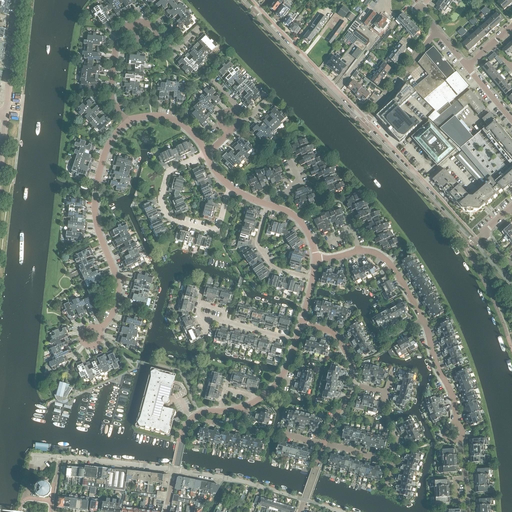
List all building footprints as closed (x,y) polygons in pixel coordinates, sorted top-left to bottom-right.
[(0,0),(0,7),(9,10),(10,0),(0,0)] [(121,15),(110,0),(108,1),(108,2),(105,4),(110,11),(113,9),(115,13),(117,16),(118,17),(121,16),(121,15)] [(119,6),(121,5),(118,0),(110,0),(121,15),(123,13),(123,12),(122,10),(119,6)] [(129,6),(125,0),(118,0),(121,5),(123,3),(127,10),(128,10),(131,9),(129,6)] [(160,0),(162,1),(154,7),(156,10),(159,7),(167,0),(160,0)] [(171,7),(177,2),(175,0),(167,0),(159,7),(163,11),(167,8),(167,7),(167,5),(168,4),(171,7)] [(270,8),(275,12),(283,0),(280,0),(278,3),(275,1),(270,8)] [(511,1),(511,0),(499,0),(497,2),(504,10),(511,1)] [(177,2),(171,7),(174,9),(171,12),(169,10),(164,14),(168,18),(170,17),(183,6),(181,4),(180,4),(178,1),(177,2)] [(448,7),(439,1),(436,5),(437,6),(436,9),(441,13),(443,10),(445,11),(448,7)] [(276,14),(281,18),(283,16),(285,17),(290,10),(291,8),(284,3),(276,14)] [(107,13),(110,11),(105,4),(102,6),(101,5),(99,7),(107,22),(108,23),(111,21),(109,17),(107,13)] [(185,5),(183,6),(170,17),(172,20),(178,15),(180,17),(188,10),(186,8),(187,7),(185,5)] [(107,22),(99,7),(98,6),(91,11),(92,12),(91,12),(92,14),(93,14),(94,15),(93,16),(94,18),(97,16),(99,20),(101,22),(102,25),(107,22)] [(338,14),(344,18),(349,11),(343,6),(338,14)] [(0,13),(3,14),(7,15),(9,10),(0,7),(0,13)] [(188,10),(180,17),(181,19),(175,24),(177,26),(190,16),(192,14),(190,12),(189,13),(188,10)] [(355,21),(348,31),(352,35),(357,30),(360,25),(362,23),(367,26),(376,15),(371,10),(367,15),(364,12),(359,19),(358,18),(355,21)] [(346,18),(351,22),(356,16),(351,12),(346,18)] [(497,12),(485,23),(492,30),(503,20),(497,12)] [(397,19),(401,24),(407,18),(403,13),(401,15),(396,19),(397,19)] [(283,23),(283,24),(285,25),(286,25),(288,27),(293,20),(293,21),(297,16),(295,14),(292,17),(289,15),(283,23)] [(304,39),(303,41),(308,44),(309,43),(309,44),(317,33),(318,33),(328,19),(320,14),(310,28),(311,28),(304,38),(304,39)] [(190,16),(177,26),(176,27),(179,32),(182,29),(183,31),(185,30),(183,27),(183,25),(185,24),(187,27),(191,24),(192,24),(193,23),(192,23),(193,22),(191,19),(192,18),(190,16)] [(374,29),(380,34),(383,30),(381,28),(386,20),(381,16),(374,25),(376,26),(374,29)] [(401,24),(405,28),(411,22),(407,18),(401,24)] [(327,41),(331,45),(346,24),(342,20),(327,41)] [(298,31),(300,28),(298,27),(300,25),(300,24),(300,23),(299,23),(299,22),(298,22),(297,22),(296,22),(296,23),(295,24),(293,23),(289,28),(291,30),(291,31),(293,32),(294,32),(294,33),(296,30),(298,31)] [(405,28),(409,32),(415,27),(411,22),(405,28)] [(485,23),(473,33),(480,41),(492,30),(485,23)] [(417,34),(420,31),(415,27),(409,32),(408,34),(404,39),(406,40),(411,34),(414,37),(416,39),(419,36),(417,34)] [(357,30),(352,35),(357,39),(358,40),(366,46),(369,43),(369,40),(357,30)] [(344,37),(353,44),(357,39),(352,35),(348,31),(344,37)] [(383,39),(386,41),(392,34),(389,31),(383,39)] [(106,37),(98,36),(96,36),(96,33),(94,33),(93,34),(92,33),(89,33),(88,33),(87,41),(103,43),(105,43),(106,37)] [(480,41),(473,33),(462,44),(468,51),(480,41)] [(200,37),(213,50),(218,45),(217,45),(217,44),(216,42),(215,43),(214,42),(214,41),(212,39),(210,41),(204,34),(200,37)] [(213,50),(200,37),(197,41),(204,48),(201,50),(207,56),(209,54),(210,54),(213,52),(212,51),(213,50)] [(357,39),(353,44),(358,48),(352,56),(356,59),(362,52),(362,51),(366,46),(358,40),(357,39)] [(103,46),(103,43),(87,41),(84,41),(84,44),(85,44),(85,48),(93,49),(93,45),(98,46),(101,46),(103,46)] [(399,44),(395,49),(402,54),(406,49),(404,48),(399,44)] [(207,56),(201,50),(198,53),(195,50),(191,46),(189,48),(190,50),(202,62),(205,60),(204,59),(207,56)] [(511,52),(507,46),(502,50),(507,56),(511,52)] [(413,88),(424,99),(455,73),(454,73),(453,72),(454,72),(445,61),(444,61),(443,61),(441,59),(442,58),(441,58),(442,57),(433,47),(425,53),(418,63),(419,63),(430,75),(414,89),(413,88)] [(92,53),(93,49),(85,48),(84,52),(83,52),(83,55),(85,56),(85,55),(102,57),(102,54),(92,53)] [(395,49),(391,54),(398,59),(402,54),(395,49)] [(202,62),(190,50),(188,52),(189,53),(190,54),(193,58),(192,60),(198,67),(201,65),(201,66),(204,63),(202,62)] [(127,55),(127,56),(126,61),(144,62),(145,54),(144,54),(144,53),(142,53),(142,54),(140,54),(140,53),(137,53),(137,56),(127,55)] [(488,58),(490,62),(497,56),(494,53),(488,58)] [(398,59),(391,54),(388,59),(387,58),(386,61),(391,64),(393,62),(395,64),(398,59)] [(103,63),(103,58),(104,57),(102,57),(85,55),(85,56),(84,59),(85,59),(85,63),(93,64),(94,60),(96,60),(97,62),(97,63),(103,63)] [(326,65),(333,70),(340,61),(342,58),(337,55),(335,58),(333,56),(326,65)] [(198,67),(192,60),(190,62),(186,58),(185,56),(184,56),(182,58),(194,71),(195,72),(197,70),(196,69),(198,67)] [(194,71),(182,58),(180,57),(176,61),(179,64),(177,65),(179,67),(181,64),(183,64),(185,66),(182,69),(186,73),(185,73),(186,74),(187,74),(188,75),(190,72),(191,73),(194,71)] [(228,72),(234,66),(228,60),(227,61),(227,60),(225,62),(225,63),(224,64),(224,63),(222,65),(224,67),(217,74),(221,78),(223,77),(224,75),(225,75),(228,72)] [(378,66),(387,73),(391,68),(384,63),(385,62),(382,60),(378,65),(378,66)] [(146,63),(144,62),(126,61),(126,64),(136,65),(135,69),(143,70),(144,66),(145,67),(146,63)] [(340,61),(333,70),(339,75),(346,66),(340,61)] [(482,67),(486,72),(492,67),(488,62),(482,67)] [(93,67),(93,64),(85,63),(85,66),(83,66),(83,69),(100,72),(102,72),(103,66),(96,65),(96,67),(95,68),(93,67)] [(226,83),(239,71),(240,70),(237,68),(236,69),(234,66),(228,72),(230,74),(227,78),(225,80),(224,81),(226,83)] [(378,66),(375,70),(384,77),(387,73),(378,66)] [(486,72),(490,76),(496,71),(492,67),(486,72)] [(143,73),(143,70),(135,69),(135,73),(130,72),(127,72),(125,72),(125,75),(143,77),(144,77),(144,73),(143,73)] [(372,74),(371,74),(381,82),(384,77),(375,70),(372,74)] [(237,83),(243,77),(240,75),(241,74),(239,71),(226,83),(225,84),(229,89),(234,84),(233,83),(233,82),(235,80),(237,83)] [(490,76),(494,81),(500,75),(496,71),(490,76)] [(428,117),(432,121),(451,106),(448,103),(467,87),(455,73),(424,99),(435,110),(428,117)] [(381,82),(371,74),(368,78),(377,86),(381,82)] [(494,81),(497,85),(504,80),(500,75),(494,81)] [(236,94),(249,81),(247,79),(246,80),(243,77),(237,83),(240,86),(238,87),(236,87),(236,86),(231,91),(235,95),(236,94)] [(246,93),(253,85),(252,83),(250,80),(249,81),(236,94),(238,97),(239,96),(241,94),(244,91),(246,93)] [(350,89),(352,91),(357,84),(353,80),(348,87),(348,88),(350,90),(350,89)] [(497,85),(501,90),(507,84),(504,80),(497,85)] [(101,84),(99,83),(83,82),(82,82),(81,85),(82,85),(82,89),(83,89),(83,90),(85,90),(85,89),(90,90),(91,86),(93,86),(94,88),(94,91),(96,92),(96,89),(100,90),(101,84)] [(166,90),(167,84),(159,83),(158,84),(158,86),(158,88),(157,88),(157,91),(160,91),(159,101),(165,102),(165,100),(166,90)] [(419,125),(420,126),(423,122),(404,103),(415,93),(416,92),(412,89),(409,85),(407,83),(394,100),(393,101),(381,112),(376,116),(388,129),(387,129),(391,134),(397,140),(399,142),(399,143),(400,142),(401,141),(419,125)] [(185,94),(186,89),(186,88),(186,87),(186,86),(182,86),(182,84),(179,84),(177,101),(176,103),(177,103),(182,104),(183,100),(185,100),(186,98),(182,97),(181,96),(181,94),(185,94)] [(355,95),(356,95),(362,87),(357,84),(352,91),(354,92),(353,93),(355,94),(356,94),(355,95)] [(507,84),(501,90),(505,94),(511,89),(507,84)] [(253,86),(246,93),(248,95),(242,100),(244,103),(257,90),(258,90),(256,87),(255,88),(253,86)] [(142,89),(140,89),(123,87),(123,93),(127,93),(127,96),(129,96),(129,92),(130,91),(133,91),(132,95),(137,96),(139,97),(139,96),(140,96),(141,92),(142,92),(142,89)] [(212,99),(215,103),(217,105),(221,100),(218,98),(220,96),(219,94),(216,97),(214,97),(213,95),(215,93),(212,89),(212,88),(211,87),(211,88),(210,87),(207,89),(206,89),(204,91),(206,93),(212,99)] [(357,99),(359,100),(367,89),(365,88),(364,89),(362,87),(356,95),(355,96),(357,98),(357,99)] [(367,89),(359,100),(360,101),(361,100),(363,102),(364,102),(370,94),(367,89)] [(260,93),(257,90),(244,103),(243,103),(247,108),(250,105),(252,107),(254,105),(251,102),(251,101),(253,99),(255,102),(259,98),(260,99),(261,98),(260,97),(261,96),(259,94),(260,93)] [(451,106),(432,121),(440,129),(460,148),(460,149),(464,146),(473,138),(456,117),(468,106),(467,104),(468,103),(478,114),(477,114),(480,112),(485,108),(481,103),(480,104),(475,98),(473,96),(474,95),(470,90),(451,106)] [(212,105),(209,102),(212,99),(206,93),(203,96),(202,95),(200,98),(201,99),(213,111),(216,109),(214,107),(212,105)] [(93,105),(95,103),(91,99),(88,101),(86,100),(85,101),(87,104),(87,105),(86,107),(83,104),(79,108),(79,107),(78,108),(78,109),(77,110),(80,113),(79,114),(81,116),(83,114),(90,108),(93,106),(93,105)] [(213,111),(201,99),(199,101),(200,102),(198,104),(205,111),(206,109),(209,112),(211,114),(212,115),(215,112),(213,111)] [(203,113),(205,111),(198,104),(196,106),(195,105),(192,107),(196,111),(206,121),(208,118),(206,116),(203,113)] [(90,108),(83,114),(85,116),(85,117),(87,119),(100,109),(101,107),(99,105),(92,111),(90,108)] [(270,111),(281,122),(287,117),(286,116),(287,116),(285,114),(284,114),(283,113),(284,113),(282,111),(280,113),(273,106),(269,110),(270,111)] [(100,109),(87,119),(85,121),(88,124),(89,123),(91,125),(98,118),(96,116),(102,111),(100,109)] [(206,121),(196,111),(190,116),(191,117),(192,119),(193,119),(194,120),(195,122),(197,121),(204,128),(209,123),(206,121)] [(281,122),(270,111),(268,114),(273,120),(271,121),(278,128),(280,126),(281,127),(284,125),(281,122)] [(482,119),(487,125),(494,119),(493,120),(492,118),(493,118),(489,113),(484,117),(485,118),(482,120),(482,119)] [(98,118),(91,125),(92,127),(91,127),(94,130),(96,128),(108,117),(106,115),(100,120),(98,118)] [(109,116),(108,117),(96,128),(102,134),(103,133),(103,134),(105,132),(104,132),(106,131),(108,129),(106,127),(113,120),(109,116)] [(278,128),(271,121),(269,123),(264,117),(261,120),(275,133),(277,131),(276,130),(278,128)] [(500,177),(495,182),(501,190),(502,191),(502,190),(508,186),(510,188),(511,186),(511,139),(509,136),(508,137),(509,136),(505,131),(504,132),(503,131),(504,130),(500,126),(499,126),(494,120),(495,120),(494,119),(487,125),(482,130),(487,136),(489,135),(511,162),(511,166),(500,177)] [(421,149),(437,167),(455,150),(429,121),(411,138),(421,149)] [(268,137),(258,126),(255,123),(254,123),(251,127),(250,127),(253,130),(251,132),(253,133),(256,131),(257,131),(259,133),(256,135),(260,139),(260,140),(261,141),(261,140),(262,141),(265,139),(266,139),(268,137)] [(275,133),(269,128),(267,131),(261,125),(260,124),(258,126),(268,137),(271,140),(273,138),(273,137),(275,134),(275,133)] [(246,144),(239,137),(235,141),(236,143),(249,155),(254,150),(253,149),(253,148),(252,147),(253,147),(251,145),(251,146),(250,144),(248,142),(246,144)] [(297,143),(295,144),(295,145),(292,146),(293,149),(291,150),(293,153),(295,152),(306,148),(304,145),(308,144),(306,139),(302,140),(302,138),(298,140),(298,141),(296,142),(297,143)] [(78,147),(90,151),(93,152),(95,147),(91,145),(92,143),(90,142),(89,146),(87,147),(85,146),(86,142),(81,140),(80,139),(80,140),(78,139),(77,143),(76,143),(75,146),(78,147)] [(187,143),(182,145),(186,154),(191,152),(192,154),(195,152),(195,153),(195,152),(193,148),(190,142),(188,144),(187,143)] [(250,156),(247,154),(236,143),(232,147),(236,151),(237,150),(239,150),(240,152),(238,154),(243,160),(246,158),(247,159),(250,156)] [(186,154),(182,145),(177,147),(177,148),(174,150),(179,160),(182,158),(181,157),(186,154)] [(313,152),(312,150),(314,149),(312,145),(306,148),(295,152),(296,154),(294,154),(296,158),(298,157),(297,156),(300,154),(302,157),(313,152)] [(464,146),(460,149),(462,151),(487,180),(490,177),(464,146)] [(89,155),(89,154),(90,151),(78,147),(77,151),(75,150),(74,154),(76,154),(93,159),(94,156),(92,156),(89,155)] [(230,148),(226,152),(237,164),(239,166),(242,164),(241,163),(243,160),(238,154),(235,157),(233,155),(233,154),(234,153),(230,148)] [(179,160),(174,150),(172,151),(171,150),(166,152),(170,162),(175,159),(176,161),(179,160)] [(237,164),(226,152),(225,151),(220,155),(227,162),(225,164),(227,166),(228,167),(230,169),(231,170),(237,164)] [(462,151),(456,157),(481,185),(487,180),(462,151)] [(170,162),(166,152),(161,155),(161,156),(158,157),(160,161),(158,163),(163,167),(166,166),(165,164),(170,162)] [(307,163),(318,158),(316,154),(314,155),(313,152),(302,157),(303,160),(300,162),(299,160),(298,161),(297,161),(299,165),(300,164),(301,165),(307,163)] [(93,159),(76,154),(75,157),(76,158),(75,160),(85,163),(86,161),(90,163),(92,163),(93,164),(94,160),(93,159)] [(125,159),(115,157),(114,162),(131,167),(133,159),(132,159),(132,158),(130,157),(130,158),(128,157),(125,156),(125,159)] [(324,163),(323,161),(325,160),(323,156),(320,157),(318,158),(307,163),(307,165),(306,165),(307,169),(309,168),(309,166),(312,165),(313,168),(324,163)] [(84,166),(85,163),(75,160),(74,163),(73,163),(72,166),(73,166),(90,172),(91,171),(92,168),(91,168),(88,167),(84,166)] [(132,167),(131,167),(114,162),(113,166),(114,166),(116,166),(121,168),(120,170),(129,173),(130,170),(131,170),(132,167)] [(318,174),(329,169),(327,165),(325,166),(324,163),(313,168),(314,171),(311,172),(311,171),(308,172),(310,175),(312,175),(312,176),(318,174)] [(196,178),(205,174),(203,169),(205,168),(204,165),(193,169),(195,172),(194,173),(196,178)] [(280,175),(282,175),(281,172),(282,172),(281,168),(279,169),(277,165),(272,167),(274,171),(271,172),(275,183),(276,185),(280,183),(280,182),(282,181),(280,175)] [(88,177),(90,172),(73,166),(71,174),(72,174),(72,175),(74,175),(76,175),(75,176),(78,177),(79,174),(88,177)] [(275,183),(271,172),(269,166),(265,167),(265,169),(263,170),(265,176),(266,176),(268,181),(270,180),(272,183),(270,184),(271,186),(275,185),(274,183),(275,183)] [(335,174),(334,172),(336,171),(334,167),(329,169),(318,174),(318,176),(317,176),(318,180),(320,179),(320,177),(323,176),(324,179),(335,174)] [(501,190),(495,182),(494,181),(490,183),(473,198),(468,198),(458,187),(458,186),(457,186),(445,173),(447,172),(444,169),(432,179),(435,181),(438,184),(437,185),(440,187),(440,186),(443,189),(442,190),(444,192),(445,191),(448,194),(446,195),(449,197),(450,197),(453,200),(451,201),(454,203),(455,202),(457,205),(456,206),(459,208),(460,207),(461,209),(466,209),(466,211),(466,212),(468,212),(469,212),(470,212),(472,212),(473,212),(473,210),(478,210),(483,206),(482,206),(485,204),(486,205),(488,203),(487,202),(490,199),(491,201),(493,198),(493,197),(496,195),(497,196),(499,193),(498,192),(501,190)] [(129,175),(129,173),(120,170),(119,173),(114,171),(113,171),(112,171),(111,174),(113,175),(129,179),(130,176),(129,175)] [(264,177),(265,176),(263,170),(260,171),(259,170),(255,171),(258,178),(262,188),(264,187),(264,189),(268,187),(267,185),(266,186),(264,183),(266,182),(264,177)] [(211,181),(209,178),(208,179),(205,174),(196,178),(194,179),(198,187),(201,185),(211,181)] [(325,186),(338,181),(340,180),(338,176),(337,177),(335,174),(324,179),(325,182),(322,183),(321,182),(319,183),(321,186),(322,186),(323,187),(325,186)] [(131,179),(129,179),(113,175),(112,178),(114,178),(116,179),(121,180),(120,184),(127,186),(128,186),(129,182),(130,183),(131,179)] [(173,184),(183,186),(184,181),(183,180),(184,178),(173,175),(173,178),(175,178),(173,184)] [(262,188),(258,178),(255,179),(254,175),(249,177),(251,181),(249,182),(250,185),(251,185),(252,187),(254,186),(256,191),(259,190),(260,192),(263,190),(262,188)] [(120,184),(115,182),(113,182),(109,181),(107,186),(111,188),(110,190),(112,190),(113,187),(115,186),(117,187),(116,190),(121,192),(122,193),(123,192),(124,192),(125,189),(126,189),(127,186),(120,184)] [(212,184),(211,181),(201,185),(202,188),(201,188),(203,194),(213,190),(210,185),(212,184)] [(339,184),(338,181),(325,186),(327,190),(328,189),(330,192),(335,190),(335,191),(336,192),(338,191),(338,192),(342,190),(341,188),(345,187),(343,182),(339,184)] [(181,192),(183,186),(173,184),(172,189),(170,188),(169,191),(169,192),(175,193),(174,195),(181,195),(180,195),(180,194),(180,192),(181,192)] [(312,192),(311,192),(310,193),(307,188),(305,189),(304,187),(300,189),(306,201),(308,200),(310,204),(315,202),(313,198),(315,197),(314,194),(313,194),(312,192)] [(306,201),(300,189),(297,190),(297,192),(295,193),(297,197),(297,198),(295,199),(296,201),(295,202),(296,205),(298,204),(300,208),(305,206),(303,202),(306,201)] [(215,195),(213,190),(203,194),(206,199),(207,199),(208,201),(207,202),(213,201),(213,199),(218,197),(218,196),(217,194),(215,195)] [(351,197),(352,198),(350,199),(347,200),(347,201),(348,204),(347,204),(348,208),(351,207),(361,203),(360,200),(363,199),(361,194),(358,195),(357,193),(353,195),(354,196),(351,197)] [(180,195),(181,195),(174,195),(175,197),(169,200),(170,200),(171,203),(173,202),(175,207),(184,203),(182,197),(181,198),(180,195)] [(85,207),(86,201),(82,201),(82,198),(80,198),(80,202),(78,203),(76,203),(76,199),(71,198),(70,198),(68,198),(68,202),(67,202),(66,205),(68,206),(85,207)] [(147,213),(156,209),(154,204),(155,203),(154,200),(148,201),(148,203),(144,205),(145,208),(144,208),(147,213)] [(368,207),(367,205),(369,204),(367,200),(361,203),(351,207),(351,208),(350,209),(351,213),(353,212),(353,210),(356,209),(357,212),(368,207)] [(213,203),(213,201),(207,202),(208,202),(207,205),(206,204),(205,210),(214,213),(216,207),(218,208),(219,205),(213,203)] [(184,203),(175,207),(177,212),(175,213),(177,215),(176,216),(177,216),(187,211),(186,208),(187,208),(184,203)] [(362,218),(373,213),(371,209),(369,210),(368,207),(357,212),(358,215),(355,217),(355,215),(353,216),(352,216),(354,220),(356,219),(356,220),(362,218)] [(248,211),(246,217),(256,219),(257,214),(259,215),(260,212),(260,211),(249,208),(248,211)] [(340,225),(334,210),(333,208),(329,210),(329,212),(327,213),(329,219),(332,218),(333,220),(331,220),(333,223),(335,222),(336,226),(334,226),(335,229),(339,227),(338,225),(340,225)] [(345,221),(343,216),(342,215),(343,214),(341,209),(338,210),(338,208),(334,210),(340,225),(340,227),(342,226),(343,228),(346,226),(346,224),(344,225),(343,221),(345,221)] [(158,214),(156,209),(147,213),(149,219),(150,218),(151,221),(161,216),(160,213),(158,214)] [(214,213),(205,210),(203,216),(204,216),(203,219),(214,222),(214,221),(215,218),(213,218),(214,213)] [(379,218),(378,216),(380,215),(378,211),(375,212),(373,213),(362,218),(362,219),(361,220),(362,224),(364,223),(364,221),(367,220),(368,223),(379,218)] [(329,219),(327,213),(324,214),(324,212),(319,214),(320,216),(327,230),(328,230),(329,231),(332,230),(332,228),(330,228),(328,225),(330,224),(329,221),(328,222),(327,220),(329,219)] [(163,219),(161,216),(151,221),(152,224),(154,229),(163,225),(161,220),(163,219)] [(327,230),(320,216),(316,217),(317,219),(314,220),(317,226),(318,225),(320,231),(322,230),(324,233),(322,234),(323,236),(327,234),(326,233),(327,232),(327,230)] [(254,225),(256,219),(246,217),(244,222),(245,223),(245,225),(255,228),(256,225),(254,225)] [(86,223),(86,219),(70,218),(70,221),(69,221),(68,225),(87,227),(87,226),(88,224),(88,223),(86,223)] [(371,230),(384,224),(382,220),(380,221),(379,218),(368,223),(370,226),(366,227),(366,226),(363,227),(365,230),(367,230),(367,231),(371,230)] [(275,234),(278,224),(273,223),(273,221),(270,220),(268,228),(267,230),(266,234),(271,235),(271,233),(275,234)] [(119,234),(127,231),(129,230),(125,223),(122,224),(121,225),(120,225),(118,226),(119,229),(110,233),(112,238),(119,234)] [(389,230),(388,228),(389,227),(388,223),(384,224),(371,230),(372,231),(370,232),(372,236),(374,235),(373,233),(376,232),(377,235),(389,230)] [(283,226),(278,224),(275,234),(281,235),(281,234),(284,235),(284,236),(287,231),(286,230),(287,224),(284,224),(283,226)] [(502,232),(505,236),(511,229),(511,225),(510,224),(503,231),(502,232)] [(87,230),(87,229),(87,227),(68,225),(68,228),(69,228),(69,232),(77,233),(77,229),(82,229),(85,230),(87,230)] [(163,225),(154,229),(156,235),(157,234),(159,237),(169,232),(168,232),(167,229),(165,230),(163,225)] [(254,231),(255,228),(245,225),(244,228),(243,228),(241,233),(251,236),(253,231),(254,231)] [(184,242),(186,232),(181,231),(181,229),(178,228),(179,228),(178,228),(175,239),(178,239),(178,240),(184,242)] [(288,232),(287,231),(284,236),(285,236),(286,238),(285,238),(289,243),(297,238),(294,233),(295,232),(294,229),(288,232)] [(389,230),(383,233),(384,235),(382,236),(381,235),(378,236),(379,238),(376,239),(375,238),(373,238),(374,242),(376,242),(377,243),(379,242),(391,237),(393,236),(392,232),(390,233),(389,230)] [(114,245),(131,237),(130,234),(129,234),(127,231),(119,234),(121,238),(117,240),(115,241),(113,242),(114,245)] [(84,239),(85,234),(81,233),(77,233),(69,232),(67,232),(66,240),(67,240),(69,241),(69,240),(71,240),(71,241),(74,241),(74,238),(82,239),(84,239)] [(192,243),(195,233),(192,232),(191,234),(186,232),(184,242),(189,243),(189,242),(192,243)] [(200,246),(203,237),(198,235),(198,233),(195,233),(192,243),(195,244),(195,245),(200,246)] [(250,241),(250,238),(251,236),(241,233),(240,239),(241,239),(240,242),(239,242),(237,247),(239,247),(251,245),(252,242),(250,241)] [(203,237),(200,246),(206,248),(206,247),(209,248),(212,237),(209,236),(208,238),(203,237)] [(133,240),(131,237),(114,245),(115,248),(120,246),(124,244),(126,247),(133,244),(131,240),(133,240)] [(391,237),(379,242),(380,246),(382,245),(383,248),(388,246),(389,248),(391,247),(392,248),(395,246),(394,244),(398,243),(396,238),(392,239),(391,237)] [(300,242),(297,238),(289,243),(292,248),(293,247),(294,250),(300,249),(299,247),(304,243),(303,243),(302,241),(300,242)] [(128,253),(137,249),(136,246),(137,245),(136,242),(133,244),(126,247),(121,249),(119,251),(120,254),(123,252),(127,250),(128,253)] [(254,253),(251,249),(253,248),(251,245),(239,247),(240,252),(241,252),(243,254),(246,259),(254,253)] [(94,255),(92,250),(91,250),(90,248),(87,249),(86,248),(81,250),(82,253),(77,255),(77,254),(76,255),(75,256),(76,259),(75,260),(77,263),(79,262),(86,259),(91,257),(93,256),(94,255)] [(124,261),(141,254),(140,251),(139,251),(137,249),(128,253),(129,255),(126,257),(122,258),(124,261)] [(299,252),(300,249),(294,250),(295,251),(294,253),(293,253),(291,259),(301,261),(303,256),(304,257),(305,254),(306,254),(306,253),(299,252)] [(252,266),(261,259),(259,257),(257,258),(254,253),(246,259),(249,264),(250,263),(252,266)] [(140,262),(141,261),(140,258),(141,257),(141,258),(142,257),(143,256),(142,254),(141,254),(124,261),(122,262),(124,267),(124,268),(128,266),(129,268),(131,267),(134,266),(134,265),(139,263),(140,262)] [(402,267),(414,260),(411,256),(409,257),(408,256),(404,259),(405,259),(402,261),(403,264),(401,265),(402,267)] [(81,269),(96,262),(98,261),(97,258),(92,260),(88,262),(86,259),(79,262),(80,266),(79,266),(81,269)] [(262,262),(261,259),(252,266),(253,268),(252,269),(256,273),(264,268),(261,263),(262,262)] [(301,261),(291,259),(290,264),(291,265),(290,268),(301,270),(302,267),(300,267),(301,261)] [(371,274),(364,260),(363,259),(360,261),(361,262),(360,262),(361,265),(362,264),(364,267),(362,268),(367,277),(371,274)] [(366,259),(364,260),(371,274),(372,275),(379,271),(377,269),(378,269),(377,268),(376,266),(374,267),(372,264),(370,265),(368,262),(369,262),(368,259),(367,260),(366,259)] [(417,265),(414,260),(402,267),(404,269),(406,268),(407,271),(417,265)] [(90,269),(94,267),(98,265),(96,262),(81,269),(79,270),(80,273),(81,272),(82,275),(91,271),(90,269)] [(367,277),(362,268),(360,269),(358,267),(359,266),(358,263),(357,264),(356,263),(354,265),(361,279),(362,280),(367,277)] [(351,266),(350,267),(348,268),(349,270),(352,269),(354,271),(352,273),(354,276),(352,277),(353,279),(352,279),(353,280),(354,280),(355,282),(361,279),(354,265),(353,264),(350,265),(351,266)] [(417,265),(407,271),(409,273),(406,274),(408,277),(420,270),(417,265)] [(327,283),(330,268),(327,267),(327,268),(326,268),(325,271),(326,271),(325,274),(323,273),(322,277),(320,277),(320,279),(319,279),(319,280),(319,283),(326,285),(327,283)] [(330,267),(330,268),(327,283),(332,285),(334,275),(332,274),(333,271),(334,272),(335,269),(333,269),(334,268),(330,267)] [(264,268),(256,273),(259,278),(260,278),(262,280),(265,277),(267,279),(271,274),(269,271),(267,272),(264,268)] [(341,268),(341,269),(337,285),(344,287),(345,284),(346,284),(346,283),(345,283),(346,281),(344,280),(345,276),(343,276),(343,273),(346,274),(347,271),(345,270),(344,270),(344,269),(341,268)] [(334,275),(332,285),(337,286),(337,285),(341,269),(338,269),(338,270),(336,269),(336,272),(337,272),(336,276),(334,275)] [(87,280),(101,273),(100,270),(96,271),(92,273),(91,271),(82,275),(84,278),(82,278),(84,281),(87,280)] [(420,270),(408,277),(409,279),(411,278),(413,280),(414,280),(422,274),(420,270)] [(105,278),(105,277),(103,272),(101,273),(87,280),(90,287),(91,287),(93,286),(95,285),(98,284),(96,282),(105,278)] [(135,274),(134,280),(135,280),(138,281),(150,284),(151,284),(153,276),(152,276),(152,275),(150,275),(148,275),(149,274),(146,274),(145,276),(135,274)] [(274,274),(271,274),(267,279),(269,280),(267,284),(270,285),(270,286),(276,287),(278,278),(273,276),(274,274)] [(422,274),(414,280),(415,282),(413,283),(414,285),(426,279),(423,274),(422,274)] [(384,290),(393,285),(390,280),(388,282),(385,276),(381,278),(382,279),(376,282),(380,290),(383,288),(384,290)] [(284,289),(287,278),(284,277),(284,279),(278,278),(276,287),(281,289),(282,288),(284,289)] [(293,292),(295,282),(290,281),(290,279),(287,278),(284,289),(287,290),(287,291),(293,292)] [(426,279),(414,285),(415,288),(418,286),(419,289),(429,283),(426,279)] [(149,288),(150,284),(138,281),(137,281),(137,283),(134,283),(135,280),(134,284),(132,283),(131,286),(149,291),(150,288),(149,288)] [(295,282),(293,292),(298,294),(298,293),(301,293),(304,282),(304,283),(301,282),(300,284),(295,282)] [(429,283),(419,289),(420,291),(418,292),(419,295),(431,288),(429,283)] [(183,291),(197,295),(197,292),(195,291),(196,287),(186,284),(185,287),(184,286),(183,291)] [(393,285),(384,290),(385,292),(382,294),(386,301),(393,298),(393,299),(397,297),(393,291),(396,290),(393,285)] [(148,294),(149,291),(131,286),(130,289),(135,291),(139,292),(138,295),(146,298),(147,294),(148,294)] [(210,301),(213,287),(209,286),(208,287),(206,286),(204,296),(207,297),(207,300),(210,301)] [(213,287),(210,301),(213,301),(214,298),(217,299),(220,290),(218,289),(218,288),(213,287)] [(434,293),(431,288),(419,295),(421,297),(423,296),(424,298),(433,294),(434,293)] [(222,290),(220,290),(217,299),(221,300),(220,303),(223,304),(227,290),(222,289),(222,290)] [(227,290),(223,304),(226,305),(227,302),(231,303),(233,294),(231,293),(232,292),(227,290)] [(197,295),(183,291),(182,296),(183,296),(182,298),(192,301),(193,297),(196,298),(197,295)] [(134,294),(131,293),(129,299),(139,302),(138,305),(141,305),(143,305),(143,306),(145,306),(146,306),(148,298),(146,298),(138,295),(134,294)] [(433,294),(424,298),(423,299),(425,301),(422,302),(424,305),(435,298),(433,294)] [(86,305),(84,300),(83,297),(79,299),(78,298),(75,299),(83,317),(86,315),(82,307),(86,305)] [(84,300),(88,309),(89,312),(91,317),(96,314),(93,305),(95,304),(94,301),(94,302),(93,300),(93,298),(92,298),(92,297),(84,300)] [(181,300),(179,304),(193,308),(194,305),(191,304),(192,301),(182,298),(182,300),(181,300)] [(435,298),(424,305),(425,307),(427,306),(428,308),(438,303),(435,298)] [(83,317),(75,300),(72,301),(73,302),(69,303),(73,311),(76,310),(78,314),(80,318),(83,317)] [(319,318),(322,303),(315,301),(315,303),(314,303),(314,305),(314,307),(313,310),(315,311),(316,311),(314,317),(315,318),(315,319),(319,319),(319,318)] [(73,311),(69,303),(69,302),(61,306),(62,307),(61,307),(62,309),(63,309),(64,311),(63,311),(64,313),(67,312),(71,321),(77,319),(76,318),(75,315),(73,311)] [(322,303),(319,318),(322,319),(322,318),(323,318),(324,316),(323,315),(324,312),(326,313),(328,303),(323,302),(322,303)] [(398,306),(406,320),(409,319),(408,318),(409,317),(408,315),(407,315),(405,313),(407,311),(405,308),(407,307),(406,305),(407,305),(406,304),(405,304),(404,302),(398,306)] [(328,303),(326,313),(328,313),(327,316),(326,316),(325,319),(326,319),(326,320),(329,321),(333,306),(333,304),(328,303)] [(438,303),(428,308),(430,311),(428,312),(429,314),(441,307),(438,303)] [(193,308),(179,304),(177,312),(182,313),(182,315),(188,314),(189,310),(192,311),(193,308)] [(242,319),(245,306),(241,305),(240,306),(238,305),(235,315),(239,316),(238,319),(242,319)] [(245,306),(242,319),(245,320),(245,317),(249,318),(251,310),(252,309),(250,308),(250,307),(245,306)] [(333,306),(329,321),(329,322),(332,323),(332,322),(333,322),(334,319),(333,319),(334,316),(336,316),(338,307),(333,306)] [(398,306),(393,308),(398,317),(400,316),(401,319),(400,319),(402,322),(403,321),(403,322),(406,320),(398,306)] [(339,324),(343,309),(344,308),(338,307),(336,316),(338,317),(337,320),(336,320),(335,323),(336,323),(336,324),(339,324)] [(441,307),(429,314),(430,316),(432,315),(434,318),(437,316),(437,317),(441,315),(441,314),(444,312),(441,307)] [(398,317),(393,308),(388,311),(396,325),(396,326),(399,324),(399,323),(400,323),(399,320),(397,321),(396,318),(398,317)] [(251,310),(249,318),(248,320),(252,321),(252,324),(255,325),(258,311),(254,309),(253,311),(251,310)] [(343,309),(339,324),(339,326),(342,326),(344,326),(344,323),(343,323),(344,320),(346,320),(347,317),(349,317),(350,315),(351,314),(350,313),(350,311),(343,309)] [(388,310),(383,312),(388,321),(390,320),(391,323),(390,323),(392,326),(393,325),(393,326),(396,325),(388,311),(388,310)] [(263,312),(258,311),(255,325),(258,325),(259,322),(262,323),(265,314),(263,313),(263,312)] [(383,312),(378,315),(387,330),(389,328),(390,327),(389,324),(387,325),(386,322),(388,321),(383,312)] [(267,314),(265,314),(262,323),(266,324),(265,327),(268,328),(272,314),(267,313),(267,314)] [(188,314),(182,315),(182,317),(179,318),(180,320),(179,321),(181,325),(194,319),(193,316),(190,318),(188,314)] [(277,316),(272,314),(268,328),(271,329),(272,326),(276,327),(276,326),(278,317),(276,317),(277,316)] [(387,330),(378,315),(372,319),(373,321),(372,321),(373,323),(374,322),(375,324),(376,323),(378,327),(380,325),(382,328),(381,329),(382,331),(383,331),(384,331),(387,330)] [(278,317),(276,326),(280,327),(279,330),(282,330),(286,317),(281,316),(281,317),(279,316),(278,317)] [(134,320),(125,317),(123,323),(125,324),(130,325),(138,327),(140,328),(142,320),(141,319),(139,318),(139,319),(137,318),(135,317),(134,320)] [(290,318),(286,317),(282,330),(285,331),(286,328),(290,329),(292,320),(290,319),(290,318)] [(436,332),(451,326),(452,325),(449,318),(447,319),(446,318),(445,319),(445,320),(443,321),(444,323),(441,324),(442,326),(439,327),(438,326),(435,327),(436,329),(435,329),(436,332)] [(194,319),(181,325),(183,330),(184,329),(185,331),(194,327),(192,323),(195,322),(194,319)] [(346,335),(360,327),(361,327),(357,320),(355,321),(354,321),(354,322),(352,323),(353,325),(350,327),(351,329),(348,330),(348,329),(345,331),(346,332),(345,332),(346,335)] [(137,331),(138,327),(130,325),(129,328),(123,327),(120,326),(120,329),(138,334),(138,331),(137,331)] [(53,340),(68,333),(70,332),(68,326),(64,328),(63,326),(61,327),(63,331),(60,333),(59,329),(54,331),(52,332),(51,333),(53,336),(52,337),(53,340)] [(451,326),(436,332),(435,332),(437,335),(438,335),(438,336),(441,335),(440,334),(443,332),(444,334),(453,330),(451,326)] [(194,327),(185,331),(186,333),(185,333),(187,338),(200,332),(198,329),(196,330),(194,327)] [(221,342),(225,328),(222,327),(221,330),(217,329),(214,339),(216,339),(216,341),(221,342)] [(360,327),(346,335),(345,335),(347,338),(348,338),(348,339),(351,338),(350,336),(353,335),(354,337),(363,332),(360,327)] [(228,329),(225,328),(221,342),(226,343),(226,342),(228,343),(228,341),(230,333),(227,332),(228,329)] [(120,329),(119,329),(118,332),(127,335),(126,338),(135,341),(135,337),(137,338),(138,334),(120,329)] [(231,331),(230,333),(228,341),(230,342),(230,343),(235,344),(239,330),(235,330),(235,333),(231,331)] [(241,331),(239,330),(235,344),(239,346),(240,344),(242,345),(245,335),(241,334),(241,331)] [(453,330),(444,334),(445,336),(442,338),(441,337),(439,338),(439,339),(438,339),(440,342),(444,340),(455,335),(453,330)] [(201,335),(200,332),(187,338),(189,342),(190,342),(191,344),(200,340),(198,336),(201,335)] [(363,332),(354,337),(355,339),(353,340),(352,340),(352,339),(349,341),(350,342),(349,342),(351,345),(365,337),(363,332)] [(64,339),(67,337),(69,336),(68,333),(53,340),(50,341),(52,344),(53,344),(54,347),(62,344),(60,340),(64,339)] [(248,336),(245,335),(242,345),(244,346),(243,347),(248,348),(252,334),(249,333),(248,336)] [(255,349),(258,339),(254,338),(255,335),(252,334),(248,348),(253,349),(253,348),(255,349)] [(309,352),(313,336),(310,335),(310,336),(309,335),(308,338),(309,339),(308,342),(306,341),(305,345),(303,344),(303,347),(302,346),(302,348),(302,350),(309,352)] [(444,340),(440,342),(439,343),(440,346),(441,345),(441,346),(444,345),(443,344),(446,343),(447,345),(456,341),(454,336),(455,335),(444,340)] [(314,353),(317,344),(315,343),(315,340),(317,340),(317,338),(316,337),(313,336),(309,352),(314,353)] [(407,337),(402,340),(407,348),(409,347),(411,350),(418,346),(415,340),(415,339),(413,336),(408,339),(407,337)] [(136,341),(135,341),(126,338),(119,337),(118,342),(117,342),(127,345),(126,348),(129,349),(129,348),(131,348),(131,349),(133,350),(133,349),(134,349),(136,341)] [(262,352),(266,338),(262,337),(262,340),(258,339),(255,349),(257,349),(257,350),(262,352)] [(365,337),(351,345),(352,348),(353,347),(354,348),(356,347),(356,346),(358,344),(359,346),(368,341),(365,337)] [(266,338),(262,352),(266,353),(267,352),(269,353),(271,344),(272,343),(268,342),(268,341),(269,339),(266,338)] [(319,344),(317,344),(314,353),(320,355),(324,338),(321,338),(320,338),(319,338),(319,341),(320,341),(319,344)] [(324,338),(320,355),(327,357),(328,354),(328,353),(328,351),(327,350),(327,347),(325,346),(326,343),(327,343),(328,340),(327,340),(327,339),(324,338)] [(407,348),(402,340),(397,343),(398,345),(393,348),(395,351),(399,357),(406,353),(405,350),(407,348)] [(368,341),(359,346),(361,348),(358,350),(357,349),(355,350),(355,351),(354,352),(356,355),(357,354),(371,346),(368,341)] [(456,341),(447,345),(448,347),(445,348),(445,347),(442,348),(443,349),(442,350),(443,352),(457,346),(459,346),(456,341)] [(61,348),(65,346),(68,345),(69,345),(67,342),(66,342),(62,344),(54,347),(50,349),(51,352),(52,352),(53,354),(62,350),(61,348)] [(271,344),(269,353),(268,354),(271,354),(270,355),(275,357),(279,343),(276,342),(275,345),(271,344)] [(279,343),(275,357),(280,358),(282,358),(285,348),(281,347),(282,344),(279,343)] [(371,346),(357,354),(359,357),(359,356),(360,357),(363,356),(362,355),(365,353),(366,355),(369,353),(370,355),(372,354),(374,354),(373,353),(375,352),(372,345),(371,346)] [(457,346),(443,352),(442,353),(443,356),(444,356),(445,357),(447,356),(447,354),(450,353),(451,355),(460,351),(457,346)] [(72,353),(72,352),(71,349),(67,351),(63,353),(62,350),(53,354),(54,357),(53,357),(54,360),(66,356),(66,355),(72,353)] [(112,350),(112,351),(107,353),(107,354),(108,356),(110,360),(113,368),(114,369),(122,366),(121,365),(122,365),(121,362),(120,363),(119,361),(120,361),(119,358),(116,359),(112,350)] [(446,363),(461,357),(462,356),(460,351),(451,355),(451,357),(448,359),(448,357),(445,359),(446,360),(445,360),(446,363)] [(107,362),(105,358),(103,353),(99,355),(107,372),(111,371),(110,370),(113,368),(110,360),(107,362)] [(107,372),(99,355),(96,356),(97,358),(98,361),(100,365),(97,366),(101,374),(104,372),(104,374),(107,372)] [(68,361),(68,360),(66,356),(54,360),(49,363),(53,370),(54,370),(56,369),(58,368),(58,369),(60,367),(59,365),(68,361)] [(464,363),(461,357),(446,363),(445,363),(446,366),(449,366),(451,370),(455,368),(454,366),(457,364),(458,366),(461,365),(462,365),(462,364),(464,363)] [(95,362),(94,360),(94,359),(90,360),(94,368),(91,369),(96,378),(98,377),(99,378),(102,376),(101,374),(97,366),(95,362)] [(89,379),(83,364),(81,361),(76,364),(78,367),(75,368),(78,374),(79,373),(81,378),(81,379),(82,379),(82,381),(86,379),(86,380),(89,379)] [(96,378),(91,369),(89,370),(86,362),(83,364),(89,379),(90,381),(93,380),(93,379),(96,378)] [(332,364),(330,371),(345,375),(346,375),(347,372),(346,372),(346,371),(344,370),(343,371),(340,370),(341,368),(337,367),(338,365),(335,365),(336,364),(334,364),(332,364)] [(366,382),(370,367),(363,365),(362,367),(361,368),(362,369),(361,371),(363,371),(362,375),(365,375),(364,379),(363,378),(362,381),(363,381),(363,382),(366,383),(366,382)] [(370,365),(370,367),(366,382),(369,383),(370,382),(371,382),(371,379),(370,379),(371,376),(373,376),(376,367),(370,365)] [(376,367),(373,376),(375,377),(375,380),(373,380),(373,383),(374,383),(374,384),(377,384),(381,369),(381,368),(376,367)] [(141,410),(140,410),(137,423),(137,424),(137,423),(139,423),(140,426),(140,427),(139,427),(139,428),(151,431),(151,430),(150,430),(151,428),(155,429),(155,431),(154,431),(154,432),(166,435),(166,434),(166,433),(168,431),(170,432),(173,420),(173,421),(170,420),(172,416),(174,416),(174,417),(176,411),(170,410),(168,409),(167,404),(168,403),(169,402),(169,401),(169,400),(168,399),(168,398),(170,389),(170,388),(172,389),(174,382),(176,375),(170,373),(170,374),(169,376),(165,375),(166,372),(166,373),(166,372),(155,369),(155,370),(155,371),(152,373),(151,372),(147,383),(148,383),(150,383),(148,391),(146,390),(142,403),(143,403),(145,403),(143,411),(140,410),(141,410)] [(296,371),(295,374),(312,378),(313,371),(311,370),(310,369),(310,370),(307,369),(307,371),(303,371),(303,373),(300,372),(300,371),(297,370),(297,371),(296,371)] [(381,369),(377,384),(376,386),(380,386),(381,386),(382,383),(380,383),(381,380),(383,380),(384,377),(386,377),(387,375),(388,374),(387,373),(388,371),(381,369)] [(455,380),(468,375),(466,369),(463,371),(463,370),(459,371),(459,372),(456,373),(457,376),(454,377),(455,380)] [(397,377),(413,380),(415,373),(412,373),(412,372),(411,372),(408,372),(408,374),(404,373),(405,371),(399,370),(399,373),(398,372),(398,374),(397,373),(396,377),(397,377)] [(344,378),(345,375),(330,371),(329,371),(327,376),(337,378),(338,376),(341,377),(340,378),(343,379),(343,378),(344,378)] [(221,378),(222,374),(212,372),(212,374),(211,373),(209,378),(223,382),(224,379),(221,378)] [(235,373),(233,373),(230,383),(234,384),(233,386),(236,387),(240,374),(235,372),(235,373)] [(244,386),(246,377),(244,376),(245,375),(240,374),(236,387),(239,388),(240,385),(244,386)] [(312,378),(295,374),(294,377),(295,377),(295,379),(298,379),(298,378),(301,379),(301,381),(310,384),(312,378)] [(468,375),(455,380),(456,382),(459,381),(460,384),(470,380),(468,375)] [(250,391),(253,377),(249,376),(248,377),(246,377),(244,386),(247,387),(247,390),(250,391)] [(337,378),(327,376),(326,381),(327,382),(343,385),(343,382),(342,382),(343,381),(340,380),(340,381),(336,381),(337,378)] [(253,377),(250,391),(253,392),(254,389),(257,390),(260,380),(258,380),(258,379),(253,377)] [(414,381),(413,380),(397,377),(397,380),(397,381),(400,382),(400,381),(403,382),(403,384),(413,386),(414,381)] [(223,382),(209,378),(208,383),(209,383),(209,385),(221,389),(223,382)] [(470,380),(460,384),(461,386),(458,387),(459,390),(472,385),(470,380)] [(310,384),(301,381),(300,383),(297,382),(297,381),(295,381),(294,382),(293,382),(293,385),(309,389),(310,384)] [(343,385),(327,382),(326,387),(336,389),(336,387),(339,388),(339,389),(342,390),(342,389),(343,389),(344,386),(343,385)] [(55,395),(55,397),(56,398),(57,400),(58,401),(59,402),(61,403),(63,403),(65,403),(67,402),(69,401),(68,401),(67,398),(73,388),(69,387),(68,387),(66,387),(66,384),(61,383),(60,383),(57,396),(55,395)] [(413,386),(403,384),(402,386),(399,385),(400,384),(397,383),(396,384),(395,387),(411,391),(413,386)] [(221,389),(209,385),(208,387),(207,387),(206,392),(219,395),(221,389)] [(309,389),(293,385),(292,388),(293,388),(292,389),(295,390),(295,389),(299,389),(298,392),(302,393),(301,395),(303,395),(303,396),(305,396),(307,396),(309,389)] [(474,390),(472,385),(459,390),(460,392),(463,391),(464,393),(473,390),(474,390)] [(336,389),(326,387),(325,392),(340,396),(341,396),(342,393),(341,393),(341,392),(338,391),(338,392),(335,391),(336,389)] [(411,391),(395,387),(394,390),(395,391),(395,392),(397,393),(398,391),(401,392),(400,394),(410,397),(411,391)] [(475,395),(473,390),(464,393),(462,394),(463,397),(461,398),(462,400),(475,395)] [(219,398),(219,395),(206,392),(204,396),(206,397),(205,399),(215,401),(216,398),(219,398)] [(339,399),(339,398),(340,396),(325,392),(323,392),(322,399),(324,400),(325,401),(325,400),(328,401),(328,399),(332,399),(332,397),(335,398),(335,399),(338,400),(338,399),(339,399)] [(409,402),(410,397),(400,394),(400,396),(397,396),(397,394),(394,394),(394,395),(393,395),(392,398),(407,402),(409,402)] [(428,405),(442,399),(443,399),(442,396),(441,396),(441,395),(438,396),(439,397),(436,399),(435,397),(431,398),(431,396),(428,397),(427,397),(427,398),(425,399),(428,405)] [(477,400),(475,395),(462,400),(463,403),(465,402),(466,404),(476,401),(477,400)] [(367,407),(369,397),(364,396),(363,398),(357,397),(356,400),(357,401),(355,408),(363,410),(364,406),(367,407)] [(369,397),(367,407),(369,407),(368,411),(376,413),(378,406),(379,406),(380,402),(374,401),(374,399),(369,397)] [(407,402),(392,398),(391,397),(390,401),(391,401),(391,402),(394,403),(394,401),(397,402),(396,405),(400,405),(400,407),(402,408),(402,409),(403,409),(403,408),(406,409),(407,402)] [(442,399),(428,405),(427,406),(429,411),(438,407),(437,405),(440,404),(441,405),(443,404),(443,403),(444,402),(442,399)] [(478,406),(476,401),(466,404),(465,404),(466,407),(464,408),(465,411),(478,406)] [(438,407),(429,411),(431,416),(446,410),(447,409),(445,406),(445,407),(444,405),(441,407),(442,408),(439,409),(438,407)] [(480,411),(478,406),(465,411),(466,413),(468,412),(469,415),(477,412),(480,411)] [(291,427),(294,412),(287,410),(286,413),(286,412),(285,414),(286,414),(285,416),(284,416),(283,421),(286,422),(286,420),(289,421),(288,424),(287,424),(286,427),(287,427),(287,428),(290,429),(291,427)] [(446,410),(431,416),(430,416),(433,423),(435,422),(436,423),(437,422),(439,421),(438,419),(441,417),(440,415),(443,414),(444,415),(447,414),(446,413),(447,413),(446,410)] [(254,413),(253,416),(270,420),(271,413),(269,412),(269,411),(268,411),(268,412),(265,411),(265,413),(261,412),(261,414),(258,414),(258,412),(255,412),(255,413),(254,413)] [(294,412),(291,427),(294,428),(294,427),(295,428),(296,425),(294,424),(295,421),(297,422),(300,412),(294,411),(294,412)] [(300,412),(297,422),(299,422),(299,426),(297,425),(297,428),(298,428),(298,429),(301,430),(305,414),(300,412)] [(479,417),(477,412),(469,415),(467,415),(468,418),(465,419),(466,421),(479,417)] [(305,414),(301,430),(304,431),(304,430),(305,430),(306,427),(305,427),(306,424),(308,425),(310,415),(305,414)] [(310,415),(308,425),(310,425),(309,428),(308,428),(307,431),(308,431),(308,432),(311,433),(315,417),(316,416),(310,415)] [(270,420),(253,416),(252,419),(253,419),(253,420),(256,421),(256,420),(259,421),(259,423),(262,424),(262,426),(264,426),(264,427),(265,427),(266,427),(268,427),(270,420)] [(323,419),(315,417),(311,433),(311,434),(314,435),(314,434),(316,434),(316,431),(315,431),(316,428),(318,428),(319,425),(321,425),(322,423),(323,422),(322,421),(323,419)] [(398,431),(414,424),(411,417),(409,418),(407,418),(407,419),(405,420),(406,421),(403,423),(404,425),(401,426),(400,425),(397,426),(398,428),(397,428),(398,431)] [(479,417),(466,421),(467,424),(470,423),(471,426),(474,425),(474,426),(478,424),(478,423),(481,422),(479,417)] [(414,424),(398,431),(400,434),(401,433),(401,435),(404,433),(403,432),(406,431),(407,433),(416,429),(414,424)] [(203,441),(206,427),(204,427),(203,429),(200,428),(199,432),(198,431),(197,436),(198,436),(198,439),(203,441)] [(347,442),(350,429),(345,427),(344,431),(343,430),(342,435),(343,435),(342,438),(345,439),(344,441),(347,442)] [(214,432),(211,431),(208,442),(213,443),(217,430),(214,429),(214,432)] [(350,429),(347,442),(349,442),(350,440),(352,441),(355,430),(350,429)] [(416,429),(407,433),(408,435),(405,436),(404,435),(402,436),(402,437),(401,438),(403,441),(418,434),(416,429)] [(222,433),(221,434),(219,445),(219,443),(224,445),(227,431),(225,431),(224,433),(222,433)] [(363,443),(365,434),(366,433),(360,431),(357,444),(360,445),(360,443),(363,443)] [(232,435),(229,446),(235,447),(238,434),(235,433),(235,436),(232,435)] [(367,448),(371,435),(365,434),(363,443),(362,444),(365,445),(365,448),(367,448)] [(418,434),(403,441),(404,444),(405,443),(405,444),(408,443),(408,442),(410,441),(411,443),(415,441),(416,443),(418,442),(418,443),(419,442),(421,441),(418,434)] [(243,437),(243,438),(240,449),(240,448),(245,449),(249,436),(246,435),(246,437),(243,437)] [(371,435),(367,448),(370,449),(370,446),(373,447),(376,436),(371,435)] [(470,451),(485,450),(485,445),(489,445),(488,440),(486,441),(486,437),(470,438),(471,440),(470,440),(470,451)] [(253,439),(251,450),(256,451),(259,438),(257,438),(256,440),(253,439)] [(259,438),(256,451),(261,453),(262,449),(263,450),(264,445),(263,445),(264,442),(261,441),(262,439),(259,438)] [(386,439),(381,438),(378,451),(380,452),(381,448),(384,449),(384,447),(385,447),(386,443),(386,442),(386,439)] [(281,455),(285,442),(282,441),(281,444),(279,443),(278,446),(277,446),(276,450),(277,450),(276,454),(281,455)] [(33,442),(33,450),(50,452),(51,444),(33,442)] [(53,444),(53,452),(71,454),(71,446),(53,444)] [(292,446),(289,446),(286,456),(292,458),(295,444),(292,444),(292,446)] [(302,449),(300,448),(297,459),(302,460),(305,447),(303,446),(302,449)] [(308,448),(305,447),(302,460),(308,462),(308,458),(309,459),(310,454),(309,454),(310,451),(307,450),(308,448)] [(442,462),(457,461),(456,449),(455,449),(455,448),(439,449),(440,452),(438,452),(438,457),(442,456),(442,462)] [(485,450),(470,451),(471,463),(472,463),(472,464),(488,463),(487,460),(489,460),(489,455),(485,455),(485,450)] [(404,453),(404,456),(419,460),(420,461),(422,453),(420,453),(420,452),(418,452),(416,452),(415,454),(412,453),(411,455),(408,454),(408,453),(405,452),(405,454),(404,453)] [(333,467),(337,453),(334,453),(333,455),(331,454),(330,458),(329,457),(328,462),(329,462),(328,465),(333,467)] [(344,458),(341,457),(339,468),(344,469),(347,456),(345,455),(344,458)] [(350,457),(347,456),(344,469),(349,471),(352,461),(352,460),(349,459),(350,457)] [(417,466),(419,460),(404,456),(402,456),(402,459),(402,460),(402,461),(405,461),(405,460),(408,461),(408,463),(417,466)] [(354,473),(357,460),(355,459),(354,462),(352,461),(349,471),(349,472),(354,473)] [(360,461),(357,460),(354,473),(359,474),(362,465),(362,464),(359,463),(360,461)] [(457,461),(442,462),(442,467),(438,467),(439,471),(441,471),(441,475),(457,474),(456,472),(457,472),(457,461)] [(364,477),(367,464),(365,463),(364,465),(362,465),(359,474),(359,476),(364,477)] [(416,471),(417,466),(408,463),(407,465),(404,464),(404,463),(402,463),(401,464),(400,464),(400,467),(415,471),(416,471)] [(84,468),(83,483),(82,486),(106,489),(106,485),(97,484),(97,479),(98,467),(85,466),(85,468),(84,468)] [(375,468),(372,467),(369,478),(375,480),(378,466),(375,466),(375,468)] [(378,466),(375,480),(380,481),(381,478),(382,478),(383,474),(382,473),(383,470),(380,469),(380,467),(378,466)] [(414,476),(415,471),(400,467),(399,466),(398,469),(399,470),(398,471),(401,472),(401,470),(405,471),(404,473),(414,476)] [(106,485),(108,468),(98,467),(98,479),(97,479),(97,484),(106,485)] [(475,481),(490,480),(489,475),(493,475),(493,470),(491,471),(491,467),(475,468),(475,470),(474,470),(475,481)] [(108,468),(106,485),(106,489),(109,489),(112,489),(125,491),(125,490),(127,471),(108,468)] [(133,480),(134,472),(127,471),(125,490),(128,490),(129,483),(129,480),(133,480)] [(145,482),(146,473),(140,472),(137,490),(137,491),(140,492),(141,481),(145,482)] [(397,474),(396,477),(412,481),(414,476),(404,473),(403,475),(400,475),(401,473),(398,473),(398,474),(397,474)] [(152,474),(150,485),(149,493),(153,493),(154,486),(152,485),(153,483),(157,483),(157,474),(152,474)] [(182,490),(184,478),(179,477),(178,478),(175,489),(182,490)] [(412,481),(396,477),(395,480),(396,480),(396,481),(399,482),(399,481),(402,482),(401,484),(411,486),(412,481)] [(188,488),(190,479),(184,478),(182,490),(184,491),(184,487),(188,488)] [(435,492),(449,491),(449,480),(448,480),(448,479),(432,479),(432,483),(430,483),(430,487),(434,487),(435,492)] [(193,493),(193,494),(192,497),(194,497),(196,490),(200,490),(201,482),(195,480),(193,493)] [(490,485),(490,480),(475,481),(476,493),(477,493),(477,494),(492,493),(492,490),(494,490),(494,485),(490,485)] [(40,499),(45,500),(49,498),(52,494),(53,489),(51,485),(47,482),(42,481),(38,483),(35,487),(34,492),(36,496),(40,499)] [(211,493),(213,484),(207,483),(205,495),(207,495),(207,492),(211,493)] [(216,494),(220,487),(219,485),(213,484),(211,493),(210,495),(213,495),(213,493),(216,494)] [(410,491),(394,488),(394,491),(395,491),(394,492),(397,493),(397,492),(400,492),(400,495),(403,496),(403,498),(405,498),(405,499),(407,499),(407,498),(409,499),(411,491),(410,491)] [(70,509),(72,499),(72,496),(73,492),(70,491),(69,497),(66,496),(64,508),(70,509)] [(449,491),(435,492),(435,497),(431,498),(431,502),(433,502),(434,505),(449,504),(449,503),(450,503),(449,491)] [(70,509),(76,510),(78,498),(78,492),(76,492),(75,496),(72,496),(72,499),(70,509)] [(64,508),(66,496),(66,495),(65,495),(65,494),(63,494),(63,495),(62,498),(60,498),(58,499),(58,501),(58,502),(58,506),(59,508),(64,508)] [(148,511),(149,507),(145,507),(146,497),(144,497),(143,503),(141,511),(148,511)] [(495,505),(495,501),(493,501),(493,497),(477,498),(477,500),(476,500),(477,511),(492,510),(491,505),(495,505)] [(266,508),(268,500),(264,498),(259,511),(262,511),(263,510),(265,511),(266,508)] [(96,499),(96,500),(92,499),(90,511),(91,511),(92,511),(93,511),(95,511),(97,511),(98,503),(99,503),(99,499),(96,499)] [(103,502),(103,503),(101,511),(108,511),(110,502),(110,499),(107,499),(106,501),(103,501),(103,502)] [(114,511),(116,503),(117,500),(110,499),(110,502),(108,511),(114,511)] [(201,511),(202,509),(203,504),(198,503),(199,500),(197,499),(196,502),(196,505),(195,511),(194,511),(201,511)] [(116,504),(116,503),(114,511),(121,511),(123,501),(119,501),(119,504),(116,504)] [(136,509),(135,511),(141,511),(143,503),(141,502),(140,509),(136,509)]
